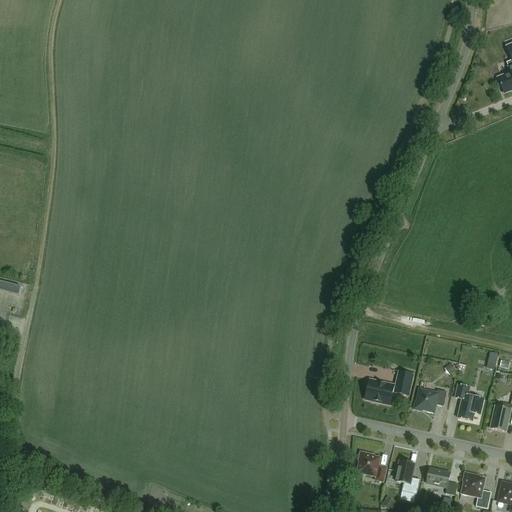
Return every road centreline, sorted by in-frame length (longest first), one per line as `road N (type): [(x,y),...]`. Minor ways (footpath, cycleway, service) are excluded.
road 1 (unclassified): [(344,418),(359,307),(462,65),(473,0)]
road 2 (track): [(61,0),(52,28),(53,162),(35,290)]
road 3 (residential): [(13,511),(11,428),(35,290)]
road 4 (residential): [(511,457),(344,418)]
